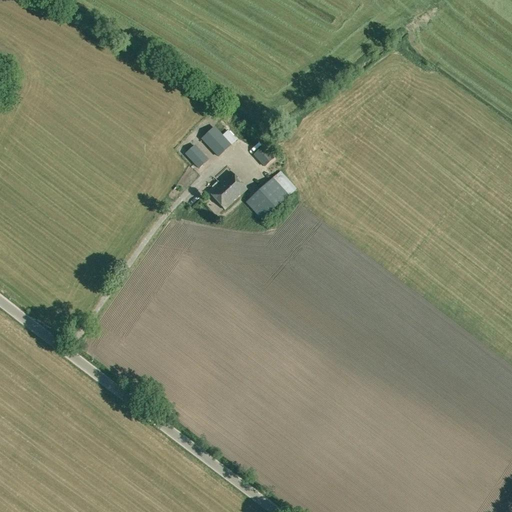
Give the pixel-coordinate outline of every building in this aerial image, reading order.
[(201,139),(218,157),(237,140),(228,130),(222,135),(214,127),(201,139)] [(185,154),(198,169),(208,160),(195,145),(185,154)] [(263,146),(254,155),(266,169),(275,160),(263,146)] [(246,202),(262,220),(296,189),(276,166),(265,176),(269,180),(246,202)] [(208,192),(225,210),(247,190),(230,172),(218,182),(217,181),(212,186),(213,187),(208,192)]
